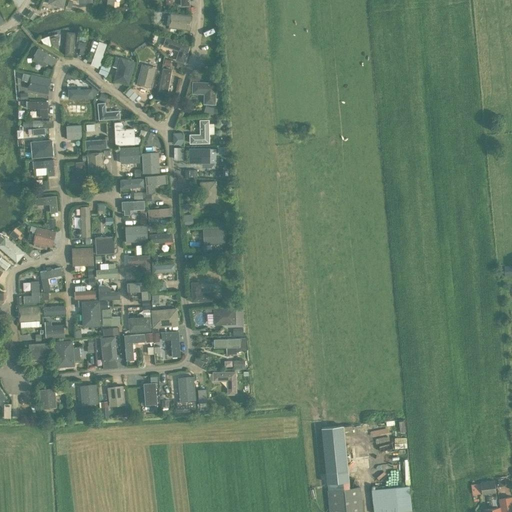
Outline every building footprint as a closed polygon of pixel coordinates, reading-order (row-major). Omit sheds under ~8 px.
[(170,12),(168,27),(190,30),(192,15),(170,12)] [(73,56),(75,32),(66,32),(65,55),(73,56)] [(162,46),(178,50),(175,60),(184,62),(190,44),(165,36),(162,46)] [(99,40),(90,65),(98,67),(106,43),(99,40)] [(57,59),(38,48),(34,55),(53,66),(57,59)] [(135,61),(120,56),(113,80),(128,84),(135,61)] [(141,63),(136,84),(151,88),(156,67),(141,63)] [(172,69),(162,67),(158,90),(168,92),(172,69)] [(30,73),(27,89),(48,93),(51,78),(30,73)] [(216,81),(192,81),(191,93),(204,94),(203,103),(216,103),(216,81)] [(92,98),(92,88),(68,88),(68,98),(92,98)] [(40,108),(40,117),(48,117),(48,100),(26,100),(26,108),(40,108)] [(99,119),(120,117),(119,110),(106,111),(105,102),(97,103),(99,119)] [(207,105),(205,111),(215,114),(216,107),(207,105)] [(189,143),(209,142),(209,119),(199,119),(200,133),(189,134),(189,143)] [(124,128),(123,126),(121,121),(114,122),(115,145),(135,144),(134,128),(124,128)] [(66,139),(82,138),(81,124),(66,125),(66,139)] [(152,140),(155,133),(149,130),(146,137),(152,140)] [(183,144),(182,132),(173,132),(173,144),(183,144)] [(106,138),(85,139),(85,149),(106,147),(106,138)] [(53,156),(52,139),(30,140),(32,157),(53,156)] [(120,163),(140,162),(139,146),(119,147),(120,163)] [(190,162),(213,162),(213,146),(190,146),(190,162)] [(104,173),(103,151),(87,152),(88,174),(104,173)] [(142,173),(159,172),(158,151),(142,152),(142,173)] [(55,174),(54,158),(32,160),(33,168),(46,166),(47,175),(55,174)] [(77,187),(86,186),(84,161),(75,161),(77,187)] [(146,193),(155,192),(154,184),(168,183),(167,173),(145,175),(146,193)] [(120,188),(144,186),(143,178),(120,179),(120,188)] [(218,201),(217,191),(218,191),(218,185),(216,185),(216,180),(199,181),(201,203),(218,201)] [(58,211),(56,195),(35,197),(35,204),(49,203),(50,212),(58,211)] [(144,209),(144,201),(122,202),(123,210),(124,210),(124,214),(130,214),(130,210),(144,209)] [(89,207),(80,207),(81,237),(90,237),(89,207)] [(171,215),(170,207),(148,209),(148,217),(171,215)] [(147,240),(146,224),(125,225),(126,241),(147,240)] [(45,247),(46,245),(51,246),(56,231),(37,226),(33,241),(42,244),(42,246),(45,247)] [(202,228),(203,244),(226,243),(224,226),(202,228)] [(15,228),(10,233),(16,239),(21,234),(15,228)] [(150,234),(151,243),(172,242),(172,233),(150,234)] [(25,252),(5,235),(0,240),(0,247),(16,262),(25,252)] [(105,245),(104,242),(102,242),(102,238),(95,238),(95,253),(115,252),(114,244),(105,245)] [(72,265),(93,264),(92,246),(71,247),(72,265)] [(223,253),(229,259),(234,254),(227,248),(223,253)] [(150,273),(149,254),(128,255),(128,264),(141,264),(141,274),(150,273)] [(0,263),(7,268),(11,263),(2,256),(0,258),(0,263)] [(175,271),(175,262),(151,264),(152,273),(175,271)] [(41,279),(63,274),(61,267),(40,271),(41,279)] [(96,278),(118,276),(117,267),(96,269),(96,278)] [(38,280),(31,281),(32,294),(23,295),(24,302),(40,302),(38,280)] [(141,299),(150,298),(149,281),(127,282),(127,291),(141,291),(141,299)] [(201,291),(200,281),(191,281),(191,301),(215,300),(215,291),(201,291)] [(105,285),(98,285),(99,299),(120,298),(120,290),(110,291),(110,287),(105,285)] [(95,297),(95,289),(74,291),(74,298),(95,297)] [(81,300),(82,326),(100,325),(99,299),(81,300)] [(41,320),(40,304),(18,305),(19,322),(41,320)] [(64,306),(44,307),(45,316),(64,315),(65,310),(64,306)] [(226,324),(226,326),(244,325),(243,307),(235,307),(235,306),(213,307),(214,324),(226,324)] [(152,326),(153,326),(153,327),(152,327),(152,331),(158,331),(158,326),(178,325),(177,307),(151,309),(152,326)] [(119,324),(119,315),(111,316),(111,308),(102,309),(103,325),(119,324)] [(151,330),(150,316),(128,317),(129,331),(151,330)] [(64,328),(63,328),(62,322),(48,323),(48,329),(45,329),(45,337),(64,336),(64,328)] [(161,339),(171,338),(172,356),(180,355),(178,330),(161,331),(161,339)] [(145,341),(144,333),(124,335),(126,360),(134,359),(133,342),(145,341)] [(115,335),(100,337),(103,367),(118,366),(115,335)] [(246,349),(246,337),(214,338),(214,347),(226,346),(226,353),(236,352),(236,349),(246,349)] [(75,364),(72,339),(54,340),(56,366),(75,364)] [(52,357),(51,341),(29,343),(30,359),(52,357)] [(237,394),(236,379),(239,379),(242,378),(242,374),(239,372),(236,372),(236,370),(212,371),(212,380),(226,380),(227,394),(237,394)] [(177,377),(180,401),(190,400),(190,401),(193,400),(193,399),(196,399),(194,376),(177,377)] [(80,385),(82,404),(98,402),(96,383),(80,385)] [(145,406),(157,405),(156,383),(143,384),(145,406)] [(125,404),(123,385),(107,386),(109,405),(125,404)] [(56,407),(55,387),(39,389),(40,408),(56,407)] [(343,426),(322,428),(326,472),(346,470),(345,459),(343,426)] [(347,482),(346,470),(326,472),(327,484),(328,483),(347,482)] [(482,494),(496,492),(495,480),(480,482),(482,494)] [(409,484),(371,488),(373,511),(383,511),(412,509),(409,484)] [(362,511),(360,487),(328,490),(330,511),(362,511)] [(498,498),(500,507),(500,511),(511,511),(511,500),(511,495),(498,498)]
